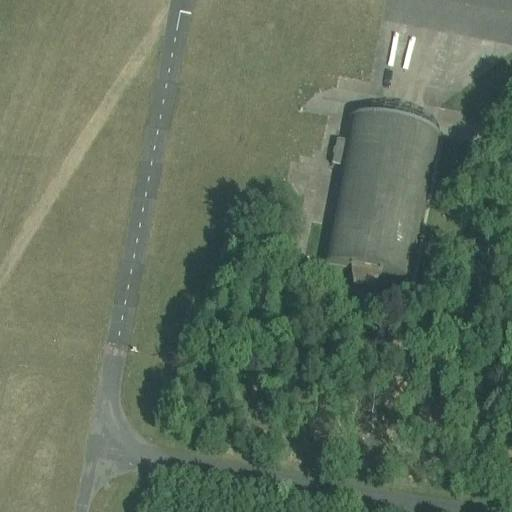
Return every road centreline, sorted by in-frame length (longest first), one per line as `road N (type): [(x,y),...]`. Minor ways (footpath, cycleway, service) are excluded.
road 1 (unclassified): [(183,0),(115,354),(110,407),(117,433)]
road 2 (unclassified): [(117,433),(176,464),(451,511)]
